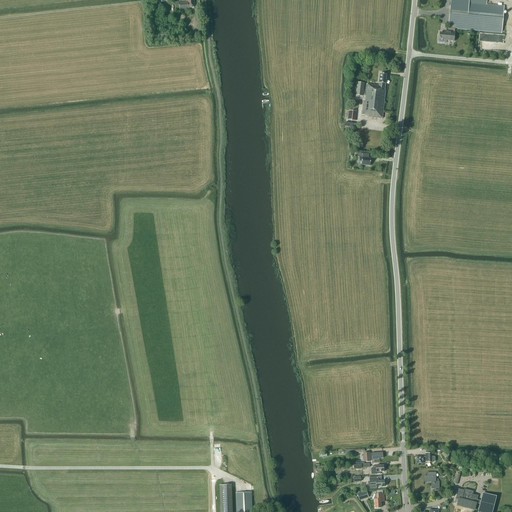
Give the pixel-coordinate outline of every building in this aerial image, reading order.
[(195,7),(193,0),(187,0),(188,2),(179,3),(179,10),(189,9),(189,8),(195,7)] [(446,41),(450,41),(454,41),(455,28),(502,32),(504,7),(451,2),(449,27),(449,28),(448,31),(446,31),(446,33),(440,33),(439,42),(446,42),(446,41)] [(368,116),(368,117),(382,119),(386,90),(385,90),(386,75),(380,74),(378,86),(366,84),(365,98),(363,98),(361,115),(368,116)] [(363,97),(364,83),(357,82),(355,96),(363,97)] [(356,112),(349,111),(348,119),(355,120),(356,112)] [(363,155),(357,154),(357,157),(359,158),(358,161),(362,162),(361,165),(370,166),(371,159),(362,158),(363,155)] [(369,458),(371,458),(372,460),(378,460),(378,458),(382,458),(382,453),(371,453),(369,454),(369,453),(363,453),(363,462),(369,461),(369,458)] [(432,458),(432,454),(425,454),(425,457),(417,457),(417,464),(426,464),(426,463),(432,463),(434,463),(435,462),(435,458),(434,458),(432,458)] [(376,466),(373,466),(373,469),(371,469),(371,474),(380,474),(380,472),(383,471),(383,465),(376,465),(376,466)] [(436,473),(428,473),(428,477),(424,477),(424,482),(432,482),(432,489),(440,489),(440,482),(436,482),(436,473)] [(381,477),(369,477),(369,482),(371,482),(371,486),(376,485),(376,487),(385,486),(384,480),(382,481),(381,477)] [(220,511),(232,511),(232,484),(219,485),(220,511)] [(460,496),(458,505),(475,510),(477,504),(477,500),(478,496),(473,495),(474,492),(465,489),(464,491),(459,489),(458,496),(460,496)] [(366,491),(357,494),(359,500),(368,497),(366,491)] [(236,511),(252,511),(251,492),(236,493),(236,511)] [(384,494),(375,494),(373,500),(375,500),(375,508),(381,507),(381,502),(384,502),(384,494)] [(477,500),(477,504),(482,505),(480,511),(482,511),(491,511),(495,498),(484,495),(483,501),(477,500)]
